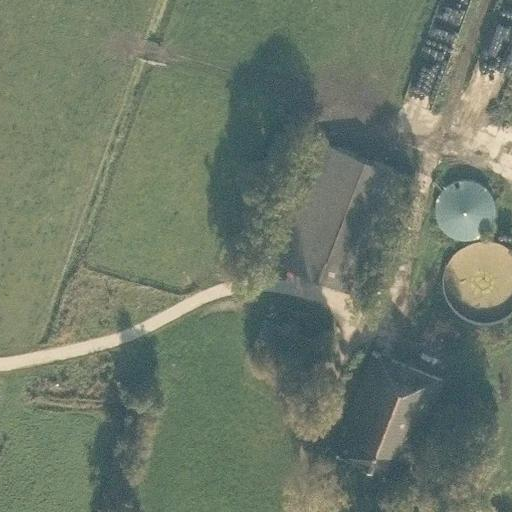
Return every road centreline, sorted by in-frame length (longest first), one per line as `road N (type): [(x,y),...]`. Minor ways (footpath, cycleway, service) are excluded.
road 1 (track): [(490,0),(385,320),(360,311)]
road 2 (unclassified): [(216,293),(111,341),(0,362)]
road 3 (unclassified): [(307,511),(306,448),(333,377)]
